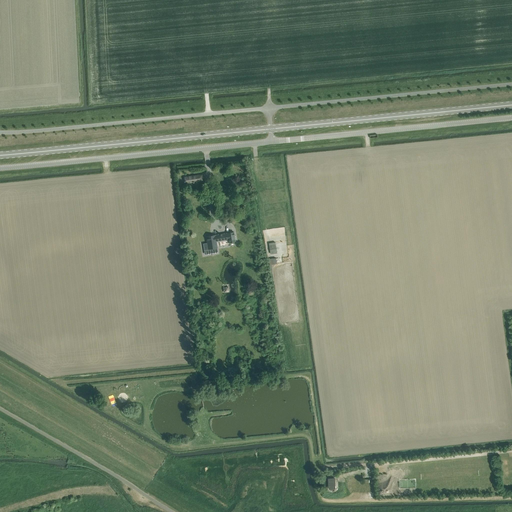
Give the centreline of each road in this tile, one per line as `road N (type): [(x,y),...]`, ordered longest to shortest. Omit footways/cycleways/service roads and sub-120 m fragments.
road 1 (unclassified): [(271,141),(0,168)]
road 2 (secondary): [(270,129),(0,155)]
road 3 (unclassified): [(268,108),(0,132)]
road 4 (unclassified): [(511,84),(268,108)]
road 5 (secondary): [(270,129),(511,105)]
road 6 (unclassified): [(271,141),(511,117)]
